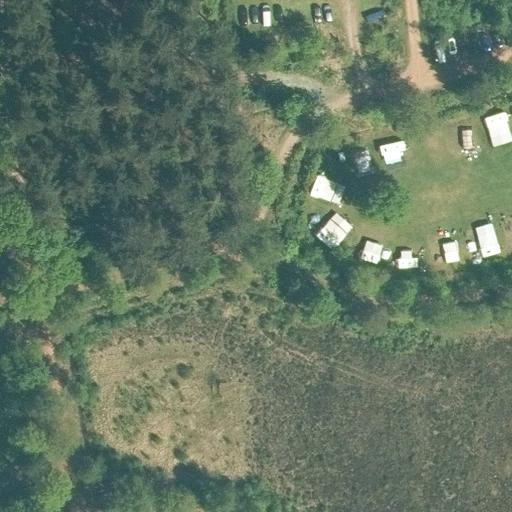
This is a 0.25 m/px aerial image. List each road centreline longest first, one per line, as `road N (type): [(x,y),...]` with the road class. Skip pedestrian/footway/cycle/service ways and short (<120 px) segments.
road 1 (track): [(39,294),(235,246),(363,298),(444,301),(511,288)]
road 2 (track): [(0,44),(14,180),(74,511)]
road 3 (track): [(511,59),(369,93),(300,125),(235,246)]
